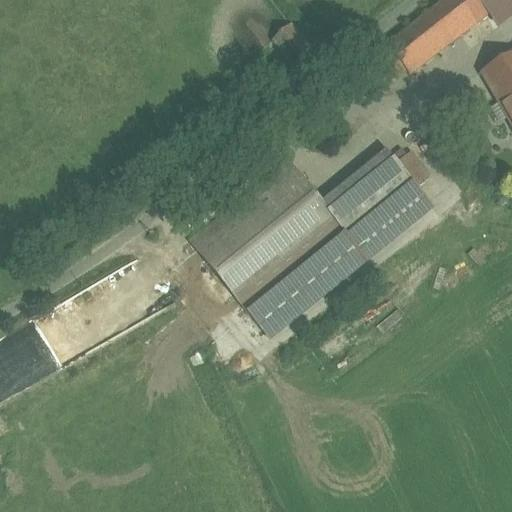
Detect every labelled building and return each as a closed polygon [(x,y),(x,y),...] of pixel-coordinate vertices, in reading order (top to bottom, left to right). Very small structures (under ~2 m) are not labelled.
[(511,0),(446,0),(425,17),(386,49),(390,54),(363,77),(378,94),(405,71),(409,76),(487,17),(492,24),(511,10),(511,0)] [(318,59),(291,26),(272,42),(300,74),(318,59)] [(511,56),(481,74),(501,109),(511,102),(511,56)] [(511,102),(501,109),(511,127),(511,102)] [(289,166),(191,245),(270,343),(435,210),(388,152),(321,206),(289,166)]
